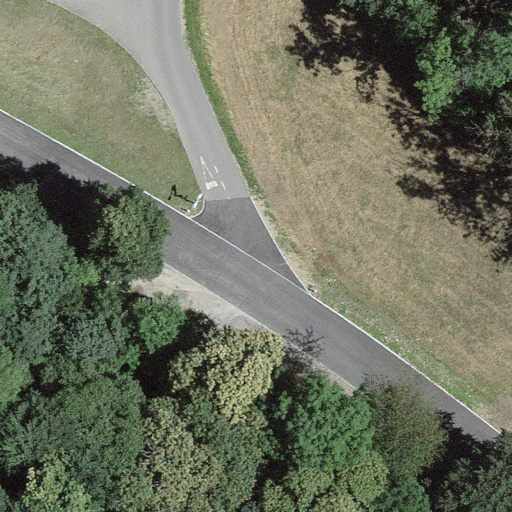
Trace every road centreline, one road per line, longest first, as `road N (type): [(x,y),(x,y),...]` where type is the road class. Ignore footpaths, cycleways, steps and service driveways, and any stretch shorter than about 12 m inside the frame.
road 1 (tertiary): [(511,477),(245,282)]
road 2 (unclassified): [(148,0),(151,52),(217,191),(245,282)]
road 3 (track): [(434,511),(405,488),(245,282)]
road 4 (tertiary): [(245,282),(0,157)]
road 5 (unclassified): [(275,511),(212,378),(206,326),(245,282)]
